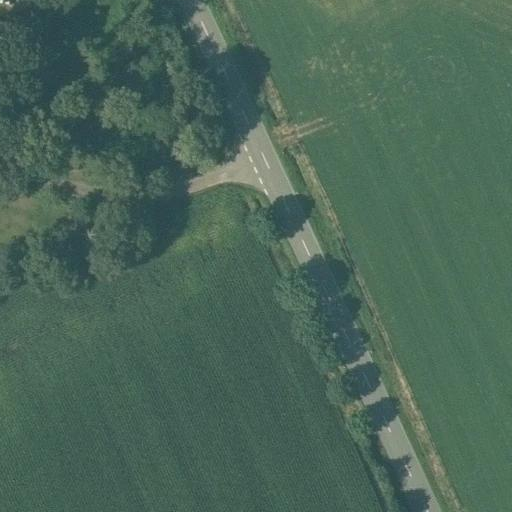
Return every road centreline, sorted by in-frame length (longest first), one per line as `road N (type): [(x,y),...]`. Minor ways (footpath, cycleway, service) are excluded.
road 1 (tertiary): [(263,154),(427,511)]
road 2 (residential): [(263,154),(153,197),(85,190),(0,164)]
road 3 (tertiary): [(193,0),(263,154)]
